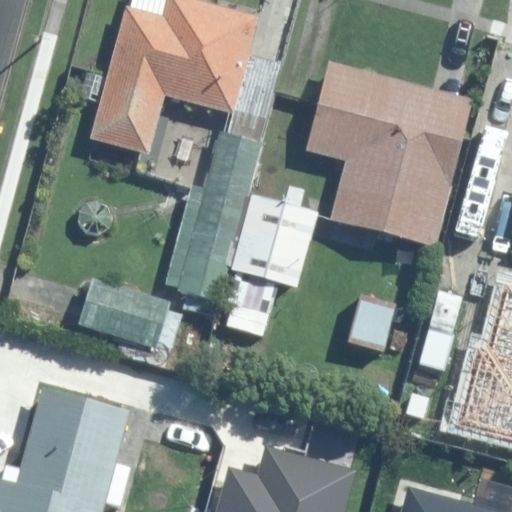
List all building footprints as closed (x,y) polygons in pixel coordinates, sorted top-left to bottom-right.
[(263,16),(197,0),(124,0),(107,73),(91,69),(85,97),(99,101),(90,141),(146,155),(160,97),(239,116),(263,16)] [(473,104),(329,65),(306,150),(345,161),(329,220),(435,248),(473,104)] [(221,318),(252,197),(264,147),(218,136),(205,192),(191,188),(167,287),(184,292),(180,308),(221,318)] [(252,197),(221,318),(253,326),(263,283),(299,292),(318,213),(252,197)] [(169,304),(91,283),(78,330),(121,342),(117,356),(173,371),(187,318),(166,312),(169,304)] [(409,304),(362,291),(345,349),(360,353),(360,356),(392,365),(409,304)] [(511,357),(420,339),(402,440),(511,462),(511,357)] [(125,410),(41,389),(21,469),(0,464),(0,466),(0,511),(103,511),(105,506),(120,509),(131,465),(112,460),(125,410)] [(348,428),(209,390),(198,430),(287,454),(289,447),(339,461),(348,428)]
